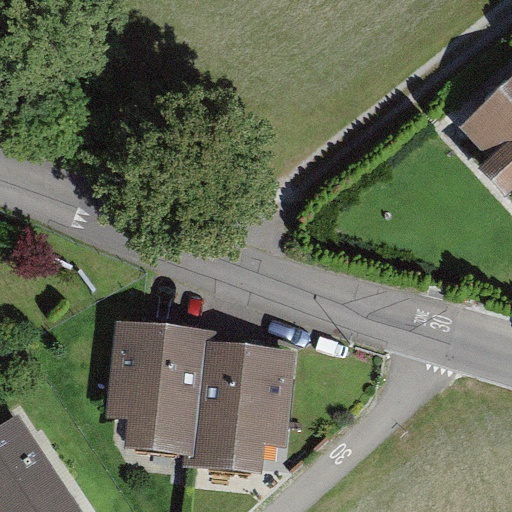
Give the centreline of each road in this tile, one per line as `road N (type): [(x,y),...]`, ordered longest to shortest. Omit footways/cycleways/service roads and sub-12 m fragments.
road 1 (residential): [(448,334),(214,265),(0,179)]
road 2 (track): [(214,265),(436,64),(511,11)]
road 3 (residential): [(284,511),(390,413),(448,334)]
